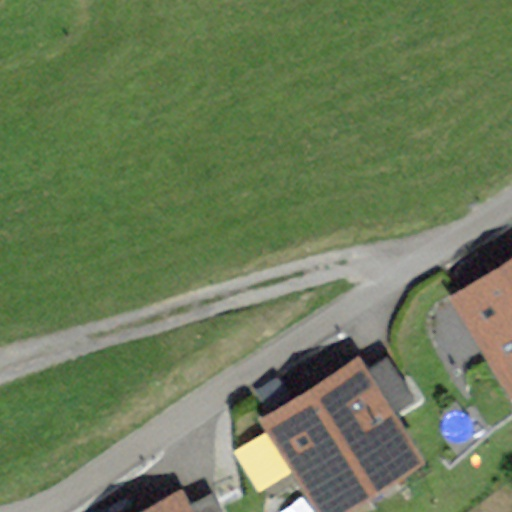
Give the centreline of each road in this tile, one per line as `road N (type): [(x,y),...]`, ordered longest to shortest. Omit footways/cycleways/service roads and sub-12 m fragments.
road 1 (residential): [(0,511),(135,454),(511,199)]
road 2 (track): [(0,358),(272,281),(439,244)]
